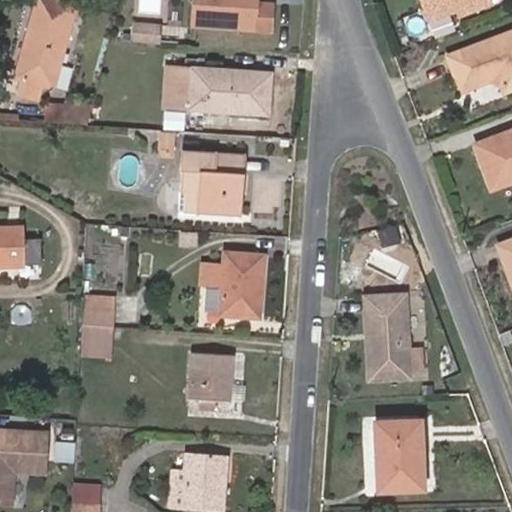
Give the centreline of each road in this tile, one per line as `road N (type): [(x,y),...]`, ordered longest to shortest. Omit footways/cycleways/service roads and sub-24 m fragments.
road 1 (residential): [(331,0),(296,511)]
road 2 (residential): [(343,0),(511,444)]
